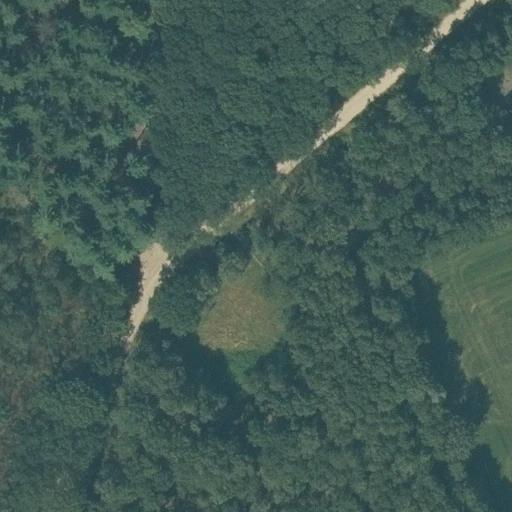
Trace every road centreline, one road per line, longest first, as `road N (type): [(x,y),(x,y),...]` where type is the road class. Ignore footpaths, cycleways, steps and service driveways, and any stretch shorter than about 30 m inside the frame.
road 1 (track): [(470,0),(154,269)]
road 2 (track): [(154,269),(140,0)]
road 3 (track): [(47,511),(154,269)]
